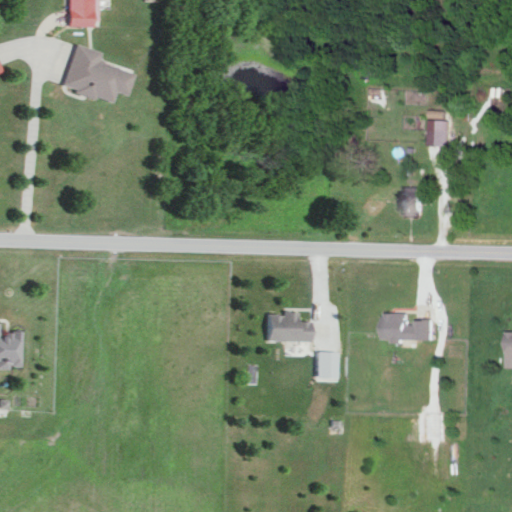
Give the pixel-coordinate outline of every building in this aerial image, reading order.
[(95,0),(67,0),(67,24),(95,25),(95,0)] [(133,72),(98,60),(101,51),(75,42),(61,84),(73,87),(72,90),(110,103),(114,90),(126,94),(133,72)] [(451,118),(447,118),(447,109),(431,109),(430,144),(450,144),(451,118)] [(424,187),(403,187),(402,213),(423,213),(424,187)] [(311,341),(311,320),(297,320),(297,310),(283,310),(283,313),(266,313),(266,340),(311,341)] [(434,320),(409,321),(409,312),(384,312),(384,339),(393,338),(393,342),(402,342),(402,339),(434,338),(434,320)] [(21,329),(6,329),(6,335),(0,335),(0,365),(20,366),(21,329)] [(316,376),(336,377),(336,351),(316,350),(316,376)]
